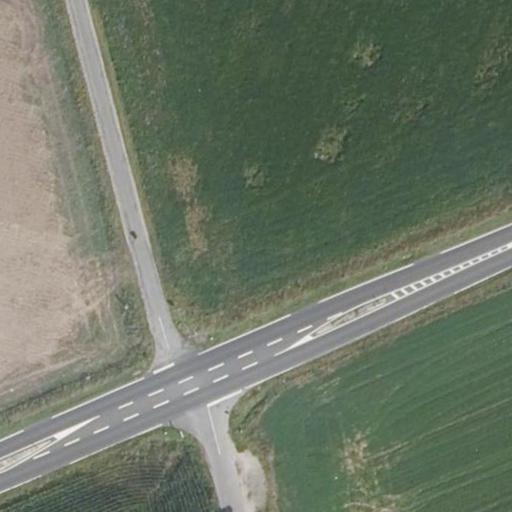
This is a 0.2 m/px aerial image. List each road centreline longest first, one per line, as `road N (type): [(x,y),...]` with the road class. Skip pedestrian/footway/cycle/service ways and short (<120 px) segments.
road 1 (unclassified): [(189,384),(174,361),(76,0)]
road 2 (primary): [(189,384),(511,244)]
road 3 (primary): [(0,465),(189,384)]
road 4 (unclassified): [(232,511),(207,406),(189,384)]
